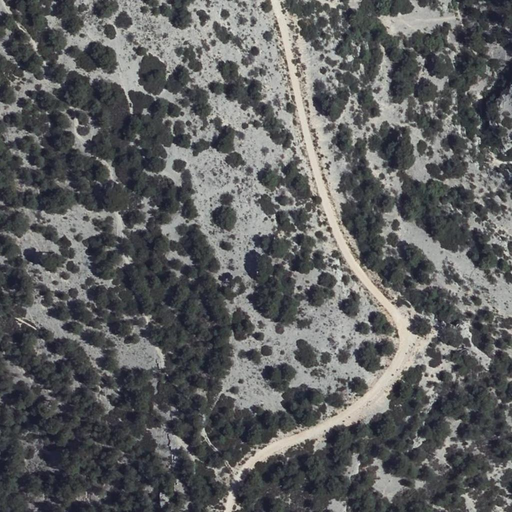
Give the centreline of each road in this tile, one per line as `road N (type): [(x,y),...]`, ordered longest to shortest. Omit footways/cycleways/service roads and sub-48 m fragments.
road 1 (track): [(224,511),(239,473),(266,450),(340,419),(372,393),(400,343),(399,319),(356,248),(340,195),(291,97),(269,0)]
road 2 (track): [(1,0),(90,143),(192,427),(204,450),(239,473)]
